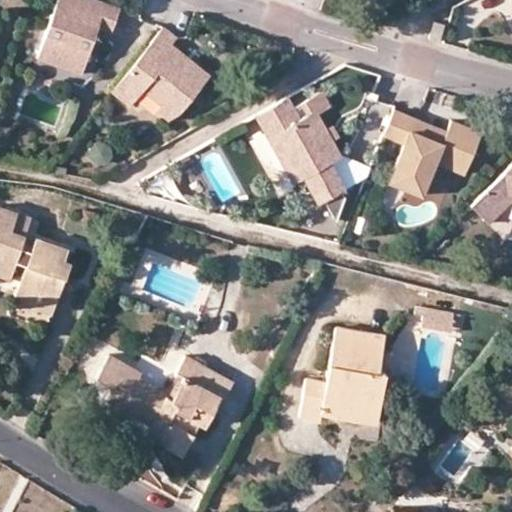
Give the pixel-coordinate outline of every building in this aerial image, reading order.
[(105,0),(59,0),(41,58),(85,72),(100,25),(114,29),(122,5),(105,0)] [(445,25),(436,23),(434,33),(433,33),(431,40),(440,42),(445,25)] [(147,90),(166,104),(171,98),(184,110),(213,75),(186,51),(180,59),(169,52),(177,44),(181,38),(166,26),(114,90),(133,106),(147,90)] [(186,51),(177,44),(169,52),(180,59),(186,51)] [(293,104),(299,114),(312,107),(314,111),(328,103),(320,89),(293,104)] [(330,138),(323,126),(314,111),(312,107),(299,114),(293,104),(287,93),(253,112),(264,132),(291,180),(301,174),(315,201),(342,186),(327,160),(338,154),(330,138)] [(183,111),(184,110),(171,98),(166,104),(164,106),(177,115),(183,111)] [(446,127),(394,106),(383,132),(405,141),(390,178),(421,191),(435,158),(463,169),(480,130),(450,117),(446,127)] [(329,123),(323,126),(330,138),(336,135),(329,123)] [(291,180),(264,132),(249,141),(275,188),(291,180)] [(97,143),(91,149),(91,158),(97,164),(105,163),(112,158),(112,149),(106,143),(97,143)] [(189,152),(176,160),(180,168),(192,161),(189,152)] [(327,160),(342,186),(364,173),(367,167),(338,154),(327,160)] [(511,167),(488,191),(511,197),(511,167)] [(492,224),(511,203),(511,197),(488,191),(474,205),(492,224)] [(0,204),(0,271),(8,275),(11,267),(22,271),(13,292),(36,301),(51,307),(64,272),(49,267),(59,243),(36,234),(30,248),(20,244),(24,233),(10,228),(17,211),(0,204)] [(31,216),(17,211),(10,228),(24,233),(31,216)] [(66,246),(59,243),(49,267),(64,272),(69,260),(62,257),(66,246)] [(44,324),(51,307),(36,301),(13,292),(7,309),(44,324)] [(450,328),(454,312),(414,303),(412,311),(422,313),(420,322),(450,328)] [(320,410),(338,414),(340,401),(378,407),(384,369),(377,368),(383,333),(334,325),(324,379),(304,376),(298,414),(318,417),(320,410)] [(110,354),(96,378),(112,387),(106,399),(150,424),(153,419),(166,427),(159,439),(182,452),(199,422),(203,424),(219,396),(223,398),(233,381),(186,354),(176,372),(182,375),(172,394),(138,375),(140,371),(110,354)] [(375,420),(378,407),(340,401),(338,414),(375,420)] [(436,483),(431,479),(426,485),(432,489),(436,483)]
